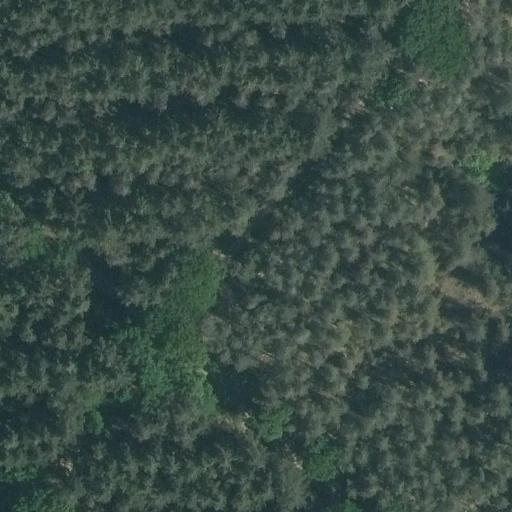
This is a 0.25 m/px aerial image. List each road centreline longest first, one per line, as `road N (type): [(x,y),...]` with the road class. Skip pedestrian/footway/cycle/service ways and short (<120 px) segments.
road 1 (track): [(447,0),(150,331)]
road 2 (track): [(150,331),(347,511)]
road 3 (track): [(150,331),(0,499)]
road 4 (track): [(0,194),(150,331)]
